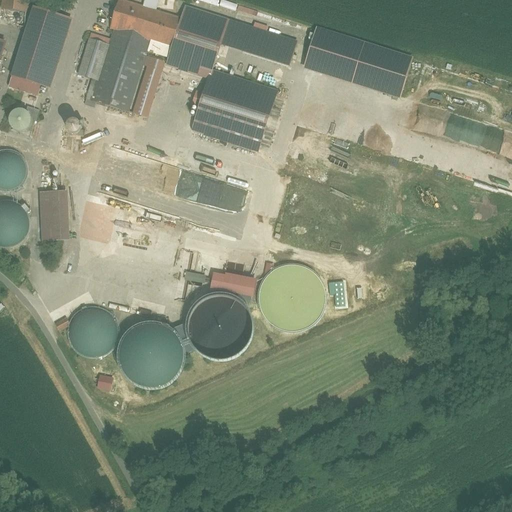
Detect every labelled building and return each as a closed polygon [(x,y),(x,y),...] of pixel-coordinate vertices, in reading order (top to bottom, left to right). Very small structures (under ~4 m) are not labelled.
[(0,0),(0,14),(26,18),(26,13),(27,0),(0,0)] [(144,7),(121,0),(120,0),(111,29),(114,30),(151,41),(172,47),(180,17),(157,10),(144,7)] [(157,0),(145,0),(144,7),(157,10),(160,1),(159,1),(157,0)] [(238,6),(237,12),(255,16),(256,10),(238,6)] [(209,79),(211,79),(213,71),(221,44),(292,64),(298,43),(183,8),(180,17),(172,47),(173,47),(167,66),(209,79)] [(53,87),(70,25),(29,13),(11,76),(14,77),(43,85),(53,87)] [(419,58),(319,27),(306,71),(406,101),(419,58)] [(151,41),(114,30),(110,44),(99,82),(94,81),(88,100),(130,113),(151,41)] [(94,81),(99,82),(110,44),(91,38),(80,76),(94,81)] [(278,90),(213,71),(211,79),(209,79),(193,130),(260,150),(278,90)] [(43,85),(14,77),(11,88),(40,96),(43,85)] [(15,131),(19,133),(24,132),(28,130),(31,126),(32,121),(30,116),(27,113),(22,111),(18,112),(13,114),(11,118),(10,123),(12,127),(15,131)] [(70,134),(74,136),(77,135),(80,133),(81,130),(81,126),(79,123),(76,122),(72,122),(69,124),(68,128),(68,131),(70,134)] [(31,169),(29,162),(23,156),(17,153),(11,152),(3,154),(0,156),(0,186),(6,190),(13,191),(21,188),(27,184),(30,177),(31,169)] [(69,191),(42,192),(44,241),(62,240),(71,240),(69,191)] [(31,222),(29,214),(22,206),(15,203),(7,202),(0,204),(0,245),(2,247),(10,247),(19,245),(26,239),(30,231),(31,222)] [(226,275),(245,276),(246,263),(227,262),(226,275)] [(286,333),(295,333),(302,332),(310,329),(316,324),(321,318),(325,310),(326,302),(326,294),(324,287),(319,280),(314,274),(307,270),(299,267),(291,267),(283,268),(276,271),(270,276),(264,282),(261,290),(260,298),(260,306),(262,313),(266,320),(272,326),(279,330),(286,333)] [(254,297),(257,280),(213,272),(210,288),(254,297)] [(204,283),(205,275),(186,273),(185,280),(204,283)] [(329,297),(334,296),(335,308),(348,307),(346,282),(329,283),(329,297)] [(188,321),(187,333),(191,344),(197,353),(207,359),(218,362),(230,361),(240,357),(248,349),(253,340),(255,329),(254,318),(249,308),(241,300),(231,295),(220,294),(209,296),(199,302),(192,310),(188,321)] [(118,331),(116,322),(108,314),(101,310),(93,309),(82,312),(75,318),(70,327),(69,338),(72,346),(78,353),(87,358),(96,359),(106,356),(113,350),(118,341),(118,331)] [(188,356),(185,344),(178,334),(168,327),(157,324),(144,325),(133,330),(125,338),(120,349),(118,361),(122,373),(128,383),(138,390),(150,393),(162,392),(173,387),(182,379),(187,368),(188,356)]
